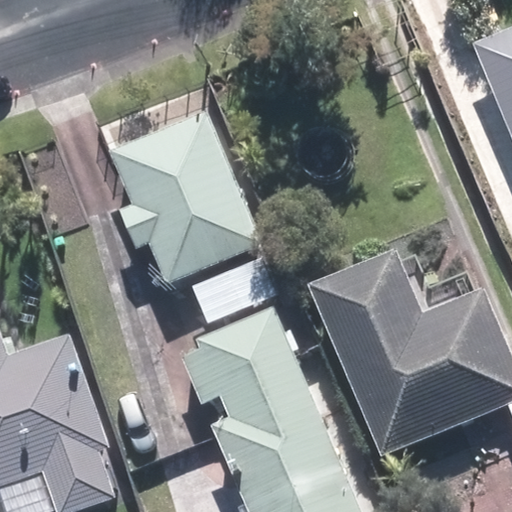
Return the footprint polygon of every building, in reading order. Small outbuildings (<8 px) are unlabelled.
[(511,26),(482,38),(511,113),(511,26)] [(220,108),(121,147),(143,204),(133,208),(150,250),(164,245),(179,283),(275,245),(220,108)] [(434,309),(407,246),(323,282),(395,449),(511,401),(511,346),(492,284),(434,309)] [(273,252),(201,283),(218,325),(291,294),(273,252)] [(0,495),(5,511),(92,511),(131,499),(114,450),(123,447),(83,327),(25,347),(1,274),(0,274),(0,495)] [(374,511),(286,303),(188,344),(215,409),(236,400),(243,416),(222,425),(255,503),(246,507),(247,511),(374,511)]
